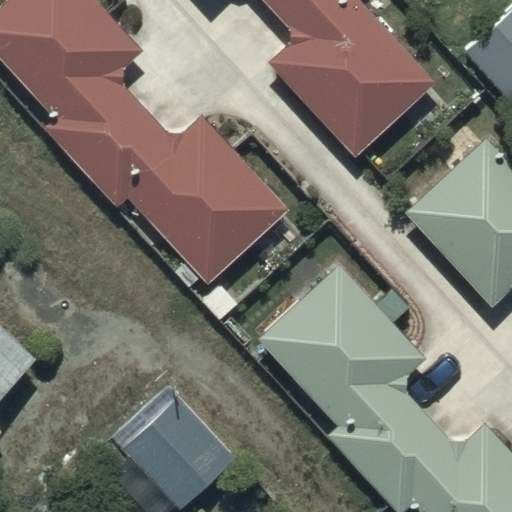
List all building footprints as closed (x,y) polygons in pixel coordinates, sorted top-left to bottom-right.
[(97,0),(0,0),(0,54),(48,107),(37,118),(127,216),(138,206),(200,274),(282,199),(197,106),(179,123),(162,124),(117,79),(118,58),(136,41),(97,0)] [(283,37),(263,53),(349,147),(431,73),(364,0),(269,0),(284,15),(283,37)] [(511,0),(508,0),(458,47),(511,102),(511,0)] [(511,164),(480,131),(399,203),(487,299),(506,279),(511,278),(511,164)] [(335,254),(253,331),(332,416),(321,426),(394,505),(405,495),(420,511),(511,511),(511,452),(478,416),(462,431),(444,433),(402,384),(402,365),(420,349),(335,254)] [(0,318),(0,380),(31,348),(0,318)] [(108,430),(129,450),(125,465),(135,485),(161,511),(174,498),(176,501),(231,446),(161,377),(108,430)]
